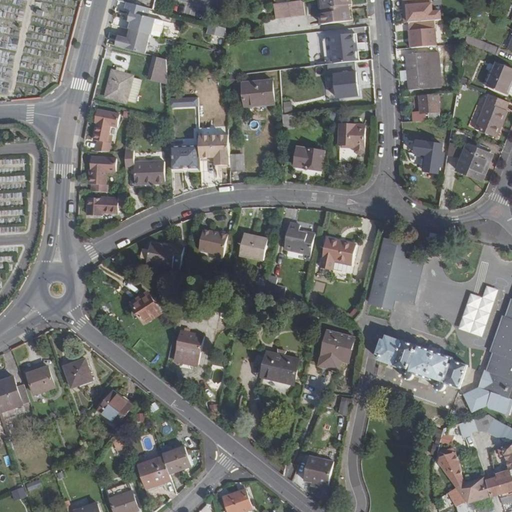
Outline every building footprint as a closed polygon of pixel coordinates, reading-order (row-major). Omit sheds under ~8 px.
[(282,17),(311,13),(309,0),(295,0),(280,2),(282,17)] [(350,4),(352,4),(351,0),(325,0),(327,12),(324,12),(325,24),(352,19),(350,4)] [(406,0),(409,23),(436,21),(442,20),(441,10),(434,10),(432,0),(406,0)] [(462,10),(471,10),(471,0),(454,0),(455,8),(462,8),(462,10)] [(151,8),(129,2),(126,12),(132,13),(135,14),(133,22),(131,29),(132,29),(152,35),(156,20),(157,19),(149,16),(151,8)] [(156,20),(152,35),(161,37),(165,22),(156,20)] [(436,21),(409,23),(411,49),(438,47),(436,21)] [(227,30),(212,26),(209,35),(228,40),(227,30)] [(151,35),(132,29),(129,39),(122,37),(119,47),(145,54),(151,35)] [(355,34),(332,37),(333,47),(334,49),(335,64),(358,62),(355,34)] [(333,47),(332,37),(323,38),(324,48),(333,47)] [(335,64),(334,49),(325,50),(327,65),(335,64)] [(441,88),(439,53),(407,55),(409,70),(409,80),(410,90),(441,88)] [(155,73),(153,81),(169,85),(168,60),(155,57),(151,71),(155,73)] [(364,88),(372,87),(370,61),(357,62),(358,73),(363,72),(364,88)] [(507,95),(511,81),(511,68),(497,63),(488,87),(507,95)] [(409,80),(409,70),(401,71),(402,81),(409,80)] [(129,98),(134,76),(113,71),(106,98),(127,103),(129,98)] [(359,96),(357,72),(335,75),(337,98),(359,96)] [(237,75),(229,75),(230,85),(238,84),(237,75)] [(134,76),(129,98),(137,100),(142,78),(134,76)] [(470,80),(461,77),(461,82),(468,85),(470,80)] [(276,105),(274,80),(244,83),(247,107),(276,105)] [(199,95),(170,96),(170,105),(199,104),(199,95)] [(414,121),(441,119),(439,95),(420,96),(421,111),(414,112),(414,121)] [(501,126),(502,127),(511,103),(491,95),(477,128),(497,137),(501,126)] [(292,101),(284,102),(285,112),(294,111),(292,101)] [(95,140),(99,140),(97,151),(110,151),(112,143),(108,142),(110,135),(111,125),(119,127),(121,114),(101,110),(95,140)] [(295,114),(286,115),(285,117),(286,128),(295,128),(295,114)] [(156,118),(149,116),(146,125),(154,127),(156,118)] [(201,126),(201,136),(230,135),(230,125),(201,126)] [(365,148),(366,126),(341,125),(341,145),(356,146),(356,148),(356,155),(359,156),(362,156),(365,155),(365,148)] [(201,142),(202,158),(216,158),(220,158),(220,166),(232,166),(231,157),(230,135),(201,136),(201,142)] [(202,158),(201,142),(172,143),(172,167),(202,166),(202,158)] [(444,147),(416,142),(414,155),(427,157),(424,174),(439,177),(444,147)] [(447,156),(456,156),(457,143),(447,143),(447,156)] [(481,180),(491,155),(469,146),(459,171),(481,180)] [(296,167),(323,171),(325,152),(299,148),(296,167)] [(243,156),(232,156),(232,171),(243,171),(243,156)] [(91,184),(93,184),(93,191),(109,191),(109,185),(107,185),(108,171),(118,171),(118,158),(97,157),(96,169),(92,169),(91,184)] [(167,183),(166,162),(136,163),(136,167),(136,185),(167,183)] [(119,213),(119,207),(128,207),(128,192),(120,192),(120,199),(90,197),(89,215),(102,216),(102,212),(119,213)] [(301,231),(302,226),(292,224),(286,249),(312,255),(318,235),(301,231)] [(225,259),(229,236),(205,231),(201,251),(216,254),(216,257),(225,259)] [(265,262),(270,240),(246,234),(242,256),(265,262)] [(386,238),(370,305),(393,310),(394,311),(397,301),(415,306),(426,263),(407,259),(411,244),(387,239),(386,238)] [(350,274),(357,246),(329,239),(322,267),(350,274)] [(429,242),(419,240),(417,248),(427,250),(429,242)] [(178,249),(153,244),(148,263),(173,267),(174,262),(182,264),(185,248),(178,247),(178,249)] [(279,278),(270,276),(266,294),(284,298),(287,287),(278,285),(279,278)] [(201,288),(203,281),(187,278),(186,285),(184,294),(190,295),(199,297),(201,288)] [(246,290),(203,281),(201,288),(245,297),(246,290)] [(468,293),(457,329),(481,337),(496,289),(485,285),(481,297),(468,293)] [(163,314),(150,293),(133,303),(146,325),(163,314)] [(511,303),(506,318),(504,317),(492,352),(495,352),(489,371),(490,371),(486,384),(465,394),(473,412),(488,405),(490,408),(510,415),(511,409),(511,303)] [(320,366),(341,371),(342,362),(346,348),(354,350),(357,337),(328,330),(320,366)] [(205,337),(183,332),(178,352),(177,360),(178,363),(196,368),(199,365),(200,357),(205,337)] [(406,343),(393,339),(388,337),(379,361),(407,371),(406,372),(406,374),(406,375),(406,376),(407,378),(409,378),(410,378),(413,378),(413,377),(414,375),(437,383),(437,385),(437,386),(438,387),(439,389),(440,389),(441,389),(443,389),(444,389),(445,388),(445,386),(445,385),(445,383),(460,388),(468,366),(452,361),(453,358),(419,346),(419,347),(406,343)] [(142,355),(150,348),(142,339),(134,345),(142,355)] [(354,350),(346,348),(342,362),(351,364),(354,350)] [(295,385),(301,360),(269,352),(263,377),(295,385)] [(71,391),(92,383),(84,362),(63,369),(71,391)] [(54,391),(46,370),(26,378),(34,398),(54,391)] [(0,411),(21,404),(12,380),(0,384),(0,411)] [(132,407),(114,392),(99,411),(118,426),(132,407)] [(353,399),(343,397),(340,414),(349,416),(353,399)] [(137,414),(138,422),(147,421),(145,412),(137,414)] [(490,415),(475,420),(479,431),(483,432),(488,432),(501,439),(508,425),(490,415)] [(459,425),(464,439),(466,438),(473,437),(472,434),(477,432),(479,431),(475,420),(459,425)] [(449,428),(444,429),(441,443),(452,446),(454,436),(448,434),(449,428)] [(440,444),(442,430),(438,429),(436,437),(437,437),(436,443),(434,443),(432,453),(431,454),(437,456),(440,444)] [(124,436),(114,439),(118,451),(128,447),(124,436)] [(162,454),(164,456),(170,473),(192,465),(185,446),(162,454)] [(510,471),(511,471),(511,473),(511,446),(498,450),(500,457),(505,457),(508,467),(509,467),(510,471)] [(441,458),(440,463),(458,489),(466,484),(457,454),(441,458)] [(140,465),(149,489),(172,480),(170,473),(164,456),(140,465)] [(330,486),(336,462),(311,457),(306,481),(330,486)] [(497,475),(497,478),(502,497),(511,494),(511,473),(511,471),(510,471),(497,475)] [(466,484),(458,489),(474,511),(492,511),(494,511),(495,511),(492,504),(480,509),(477,504),(493,499),(488,480),(487,478),(466,484)] [(492,479),(488,480),(493,499),(493,500),(497,498),(502,497),(497,478),(492,479)] [(111,497),(134,490),(132,483),(109,491),(111,497)] [(474,511),(458,489),(449,494),(457,508),(460,507),(461,511),(474,511)] [(138,511),(141,511),(134,492),(112,500),(116,511),(138,511)] [(253,511),(247,493),(225,500),(228,511),(253,511)] [(511,495),(502,499),(503,501),(506,511),(510,511),(510,510),(511,509),(511,495)]
